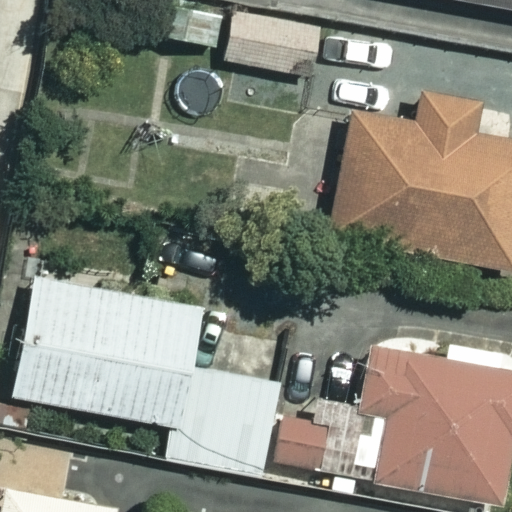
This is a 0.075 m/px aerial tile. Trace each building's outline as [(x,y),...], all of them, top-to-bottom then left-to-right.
[(55,0),(55,4),(139,15),(140,0),(55,0)] [(301,70),(308,19),(177,0),(149,0),(145,33),(214,43),(212,57),(301,70)] [(511,211),(511,135),(340,104),(318,228),(503,261),(511,211)] [(201,306),(31,274),(9,394),(168,423),(162,458),(257,476),(274,381),(190,366),(201,306)] [(438,332),(435,347),(361,333),(335,468),(492,498),(504,432),(511,433),(511,361),(492,357),(495,342),(438,332)] [(318,419),(277,411),(268,454),(309,462),(318,419)] [(91,511),(95,491),(0,474),(0,511),(91,511)]
